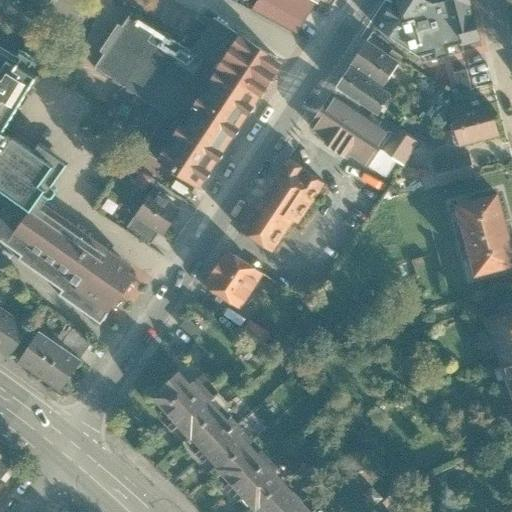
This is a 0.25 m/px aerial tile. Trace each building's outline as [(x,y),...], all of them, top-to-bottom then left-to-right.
[(22,0),(43,10),(52,7),(55,0),(22,0)] [(298,35),(319,2),(315,0),(265,0),(259,12),(298,35)] [(394,0),(377,26),(421,55),(422,63),(452,55),(451,49),(481,39),(469,0),(394,0)] [(203,194),(286,67),(212,21),(193,51),(133,14),(97,69),(155,108),(146,122),(160,130),(143,155),(203,194)] [(0,242),(15,253),(44,215),(76,167),(42,147),(38,154),(11,137),(40,91),(39,79),(44,69),(42,58),(28,49),(20,64),(0,52),(0,242)] [(443,112),(452,149),(494,138),(485,101),(443,112)] [(434,162),(440,187),(475,179),(468,153),(434,162)] [(242,231),(273,251),(295,218),(299,220),(327,175),(291,154),(242,231)] [(511,260),(511,246),(495,186),(453,197),(474,271),(511,260)] [(182,213),(153,195),(136,221),(165,239),(182,213)] [(44,215),(15,253),(66,293),(61,299),(111,332),(145,281),(129,271),(44,215)] [(208,282),(242,305),(265,271),(231,248),(208,282)] [(0,300),(0,345),(10,353),(31,323),(0,300)] [(511,301),(483,311),(498,358),(511,353),(511,301)] [(42,327),(21,357),(61,385),(82,355),(42,327)] [(511,353),(498,358),(511,401),(511,353)] [(190,363),(159,391),(174,408),(205,380),(190,363)] [(221,397),(205,380),(174,408),(190,425),(221,397)] [(236,414),(221,397),(190,425),(205,442),(236,414)] [(251,432),(236,414),(205,442),(220,459),(251,432)] [(267,449),(251,432),(220,459),(236,477),(267,449)] [(282,466),(267,449),(236,477),(251,494),(282,466)] [(0,476),(12,460),(0,450),(0,476)] [(298,483),(282,466),(251,494),(267,511),(298,483)] [(300,511),(313,500),(298,483),(267,511),(300,511)] [(323,511),(313,500),(300,511),(323,511)]
